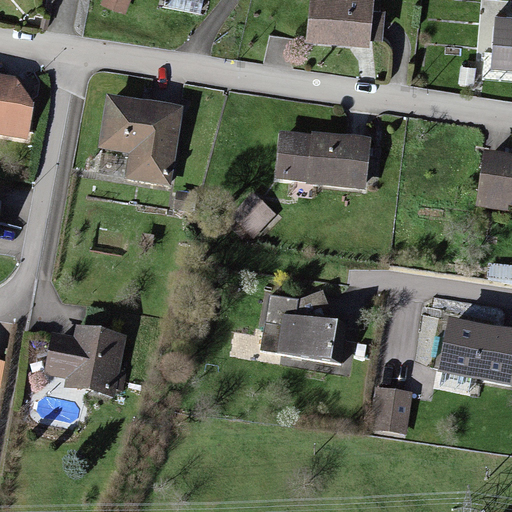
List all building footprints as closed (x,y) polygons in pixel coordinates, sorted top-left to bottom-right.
[(366,0),(307,0),(305,31),(364,35),(366,0)] [(511,12),(495,11),(493,60),(511,60),(511,12)] [(12,82),(0,79),(0,133),(25,140),(32,112),(12,82)] [(180,113),(104,99),(95,146),(127,152),(124,169),(168,177),(180,113)] [(366,140),(275,131),(270,178),(361,187),(366,140)] [(511,159),(479,157),(476,202),(511,204),(511,159)] [(276,215),(252,193),(230,216),(253,239),(276,215)] [(328,324),(281,316),(275,353),(323,360),(328,324)] [(511,346),(511,336),(449,324),(440,369),(505,382),(511,346)] [(64,384),(108,392),(119,334),(75,326),(72,341),(48,336),(42,369),(66,374),(64,384)] [(412,394),(375,388),(368,429),(406,435),(412,394)]
